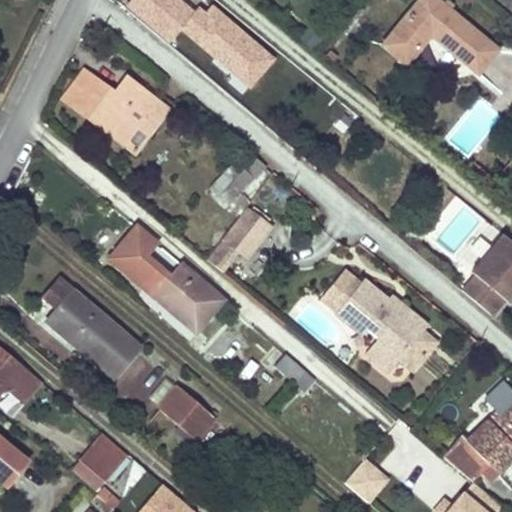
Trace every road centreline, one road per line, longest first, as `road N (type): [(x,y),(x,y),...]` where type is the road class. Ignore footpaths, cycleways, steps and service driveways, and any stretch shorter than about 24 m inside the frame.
road 1 (unknown): [(242,0),(511,225)]
road 2 (residential): [(0,164),(81,0)]
